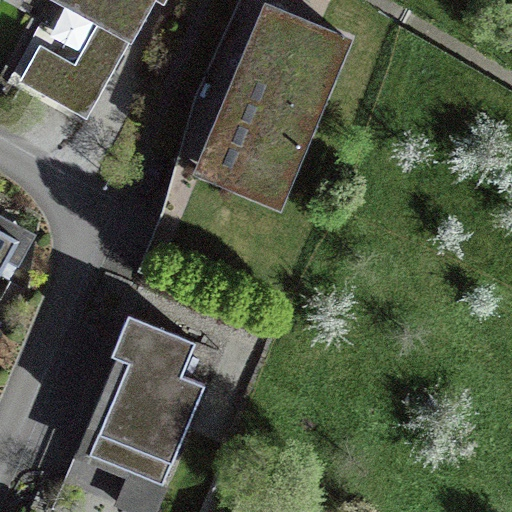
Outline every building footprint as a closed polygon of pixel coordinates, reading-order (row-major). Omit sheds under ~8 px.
[(65,0),(129,36),(149,0),(65,0)] [(266,4),(197,170),(279,204),(348,38),(266,4)] [(41,48),(24,79),(60,99),(77,68),(41,48)] [(0,271),(18,238),(0,228),(0,271)] [(126,369),(91,452),(136,471),(135,472),(162,484),(204,383),(181,374),(195,340),(128,312),(111,353),(128,360),(125,368),(126,369)]
